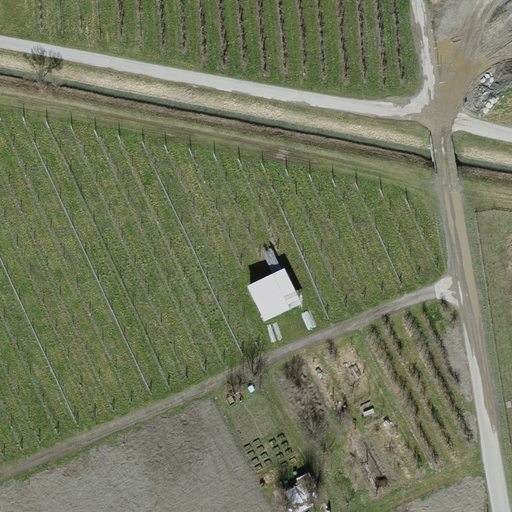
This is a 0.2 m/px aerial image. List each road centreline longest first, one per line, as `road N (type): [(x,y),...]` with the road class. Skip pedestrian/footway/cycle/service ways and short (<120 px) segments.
road 1 (track): [(511,135),(0,40)]
road 2 (track): [(464,283),(0,480)]
road 3 (unclassified): [(450,196),(501,511)]
road 4 (track): [(419,0),(438,120)]
